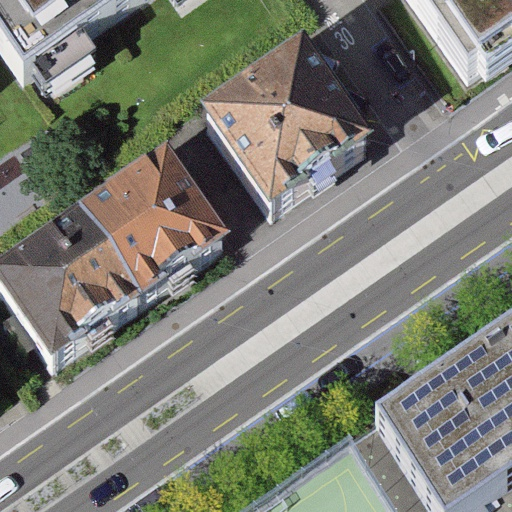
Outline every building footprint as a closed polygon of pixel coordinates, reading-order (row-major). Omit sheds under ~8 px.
[(0,0),(0,58),(24,92),(158,0),(0,0)] [(511,0),(402,0),(469,93),(511,62),(511,0)] [(304,60),(201,132),(270,231),(373,159),(304,60)] [(167,171),(78,232),(141,322),(230,258),(167,171)] [(78,232),(0,286),(0,308),(52,384),(141,322),(78,232)] [(511,335),(374,431),(430,511),(483,511),(511,492),(511,335)]
